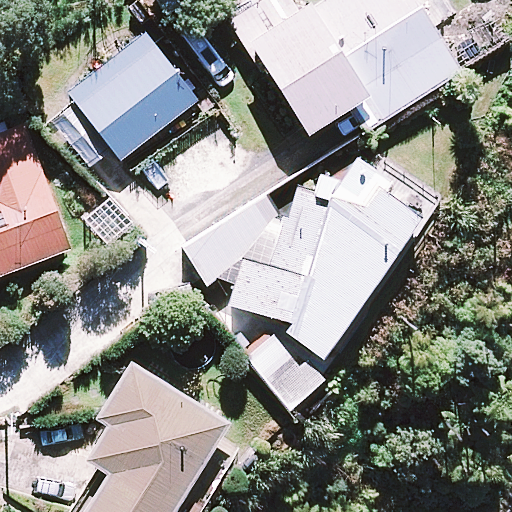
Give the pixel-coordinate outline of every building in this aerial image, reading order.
[(460,70),(415,0),(324,0),(301,15),(291,0),(254,0),(226,19),(260,71),(268,66),(312,134),(349,109),(364,133),(460,70)] [(199,98),(146,31),(68,94),(76,104),(54,123),(98,179),(199,98)] [(0,275),(70,250),(23,121),(0,129),(0,275)] [(321,173),(315,191),(298,185),(286,225),(265,194),(182,248),(204,282),(215,274),(235,282),(229,306),(292,321),(285,331),(325,359),(436,199),(396,171),(348,155),(341,179),(321,173)] [(308,359),(302,365),(275,336),(247,361),(291,410),(311,392),(326,379),(308,359)] [(178,511),(233,425),(130,361),(97,415),(107,422),(87,455),(109,469),(82,511),(178,511)]
